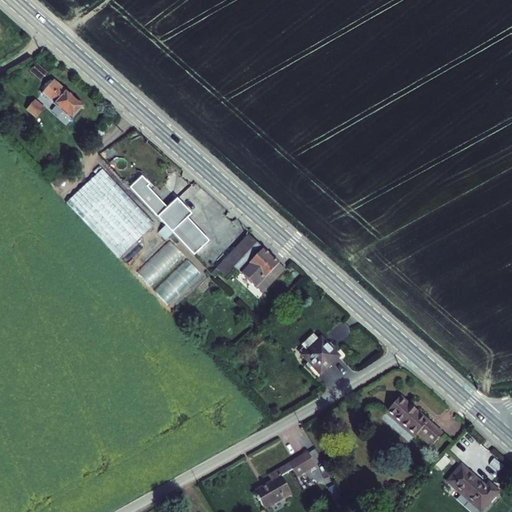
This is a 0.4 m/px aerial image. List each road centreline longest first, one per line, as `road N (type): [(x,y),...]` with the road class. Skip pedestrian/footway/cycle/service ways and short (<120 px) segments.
road 1 (secondary): [(406,347),(13,0)]
road 2 (residential): [(124,511),(406,347)]
